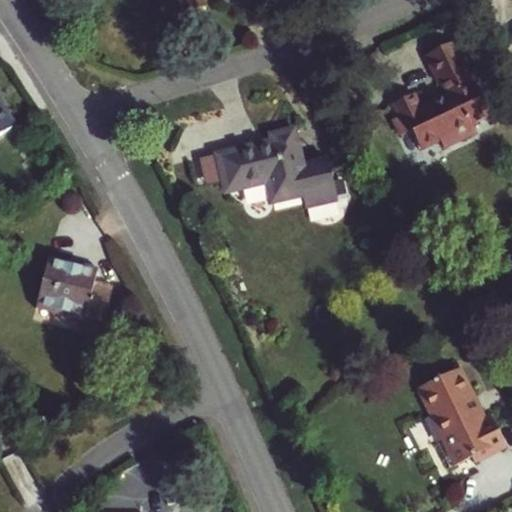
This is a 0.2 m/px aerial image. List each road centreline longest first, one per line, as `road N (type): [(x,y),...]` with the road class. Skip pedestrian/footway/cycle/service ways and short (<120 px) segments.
road 1 (residential): [(75,113),(414,0)]
road 2 (residential): [(225,392),(75,113)]
road 3 (residential): [(39,511),(112,449),(225,392)]
road 4 (residential): [(75,113),(0,0)]
road 5 (residential): [(278,511),(225,392)]
